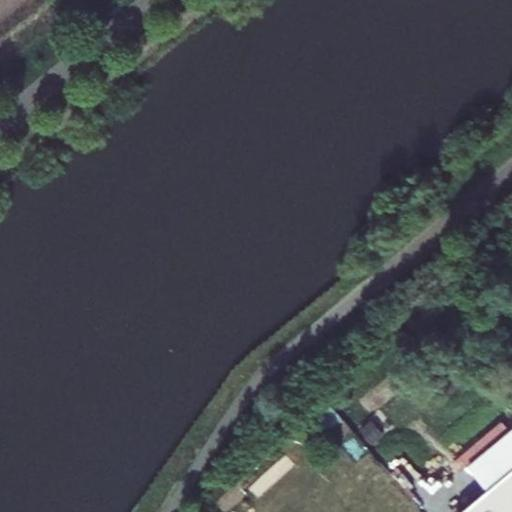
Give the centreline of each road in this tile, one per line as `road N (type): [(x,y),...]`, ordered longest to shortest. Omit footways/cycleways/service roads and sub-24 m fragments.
road 1 (unknown): [(169,511),(245,396),(279,361),(511,171)]
road 2 (unclassified): [(0,120),(152,0)]
